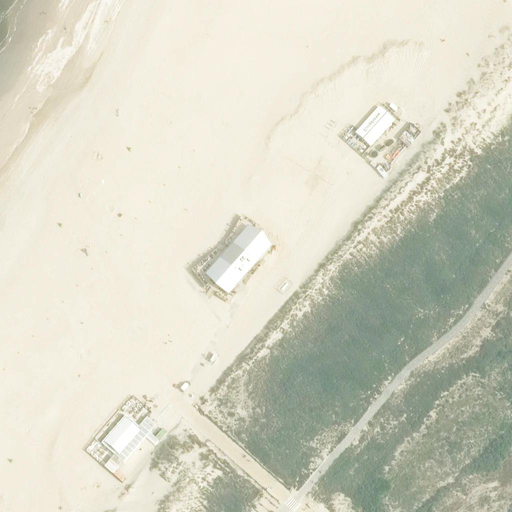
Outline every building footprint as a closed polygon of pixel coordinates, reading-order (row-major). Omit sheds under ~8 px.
[(426,121),(435,113),(415,91),(406,99),(426,121)] [(378,105),(355,132),(371,145),(393,118),(378,105)] [(390,167),(396,158),(382,147),(375,156),(390,167)] [(271,248),(260,237),(264,230),(242,217),(224,244),(226,246),(223,249),(221,252),(217,250),(193,270),(211,288),(213,289),(231,304),(246,283),(243,281),(271,248)] [(218,358),(214,355),(210,363),(213,365),(218,358)] [(195,385),(187,393),(195,402),(203,392),(195,385)] [(117,463),(150,428),(134,414),(102,449),(117,463)] [(155,430),(146,440),(154,447),(164,437),(155,430)]
